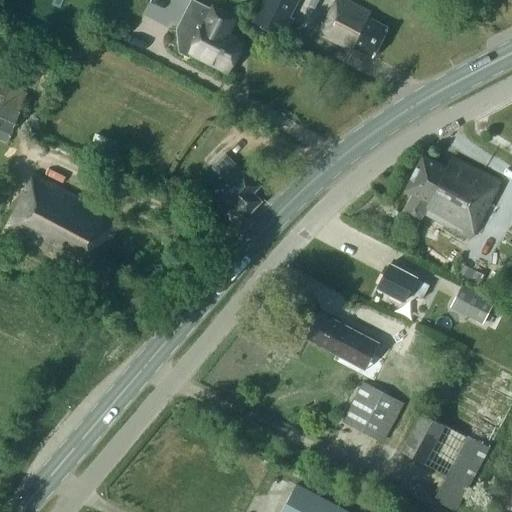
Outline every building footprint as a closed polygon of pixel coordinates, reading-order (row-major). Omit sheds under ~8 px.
[(228,71),(243,43),(226,34),(235,18),(214,7),(212,9),(193,0),(192,0),(195,1),(182,27),(177,28),(179,51),(189,57),(192,52),(228,71)] [(289,18),(297,0),(264,0),(262,5),(289,18)] [(388,28),(368,17),(371,12),(346,0),(335,0),(319,34),(351,50),(353,47),(373,58),(388,28)] [(0,139),(9,143),(30,93),(10,85),(4,100),(0,98),(0,139)] [(90,149),(112,158),(119,142),(96,133),(90,149)] [(231,215),(238,208),(247,216),(262,201),(253,193),(260,186),(226,153),(212,167),(230,185),(216,200),(231,215)] [(500,182),(452,158),(447,168),(423,156),(405,190),(412,194),(403,212),(420,221),(424,213),(471,238),(500,182)] [(83,266),(106,278),(116,260),(104,253),(121,220),(35,174),(4,231),(80,271),(83,266)] [(429,285),(416,278),(390,264),(378,287),(404,301),(409,292),(422,299),(429,285)] [(483,274),(472,269),(467,279),(477,285),(483,274)] [(482,323),(493,300),(461,284),(450,307),(482,323)] [(320,312),(306,338),(321,346),(336,354),(366,370),(380,344),(372,340),(350,328),(320,312)] [(398,320),(392,332),(407,339),(413,328),(398,320)] [(424,463),(446,475),(434,499),(455,510),(511,400),(511,375),(498,368),(463,434),(453,429),(422,412),(401,451),(424,463)] [(381,441),(402,402),(364,382),(343,421),(381,441)] [(348,511),(296,484),(281,511),(348,511)] [(511,511),(511,493),(502,511),(511,511)]
